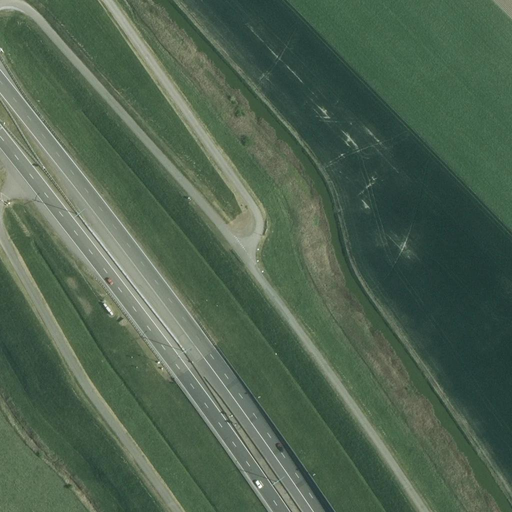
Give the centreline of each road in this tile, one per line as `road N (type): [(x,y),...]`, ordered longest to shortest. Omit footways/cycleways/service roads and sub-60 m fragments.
road 1 (trunk): [(320,511),(0,81)]
road 2 (trunk): [(0,138),(281,511)]
